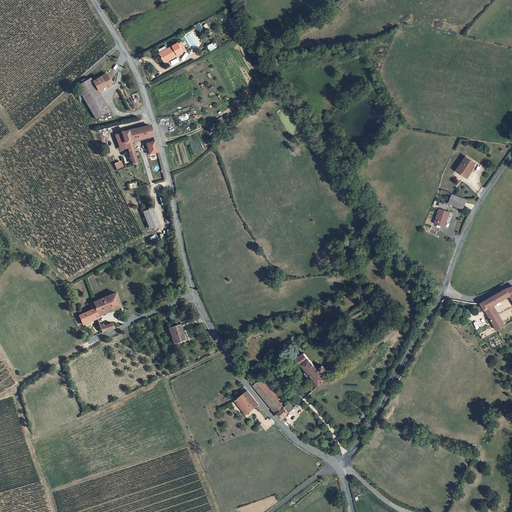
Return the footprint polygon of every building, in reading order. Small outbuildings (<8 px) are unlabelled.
[(209,51),(216,47),(213,42),(207,45),(209,51)] [(162,56),(168,66),(187,55),(182,46),(162,56)] [(97,86),(101,92),(115,84),(110,75),(95,83),(93,84),(95,88),(97,86)] [(98,121),(112,113),(101,92),(97,86),(95,88),(93,84),(95,83),(93,79),(80,87),(98,121)] [(152,128),(124,134),(130,154),(134,166),(139,164),(133,144),(147,141),(155,139),(152,128)] [(157,144),(148,146),(151,156),(159,155),(157,144)] [(476,165),(466,158),(456,172),(465,177),(470,171),(471,171),(476,165)] [(113,163),(116,169),(123,166),(120,160),(113,163)] [(462,211),(466,201),(452,195),(448,205),(462,211)] [(154,211),(145,215),(153,232),(161,227),(154,211)] [(449,215),(439,211),(434,226),(444,230),(449,215)] [(511,289),(483,304),(487,311),(496,307),(511,298),(511,289)] [(96,318),(120,307),(116,294),(93,304),(96,311),(94,312),(96,318)] [(504,322),(496,307),(487,311),(499,332),(507,327),(505,324),(504,322)] [(96,318),(94,312),(80,316),(84,326),(97,321),(96,318)] [(114,327),(112,322),(100,327),(102,332),(114,327)] [(174,345),(187,340),(186,336),(184,336),(179,326),(168,331),(174,345)] [(317,362),(314,364),(307,354),(298,360),(303,367),(304,367),(319,387),(326,381),(317,368),(319,366),(317,362)] [(254,388),(270,408),(279,401),(281,400),(265,379),(254,388)] [(248,392),(235,400),(247,416),(259,406),(248,392)] [(270,408),(276,415),(284,408),(279,401),(270,408)] [(291,404),(284,408),(276,415),(280,420),(294,408),(291,404)]
